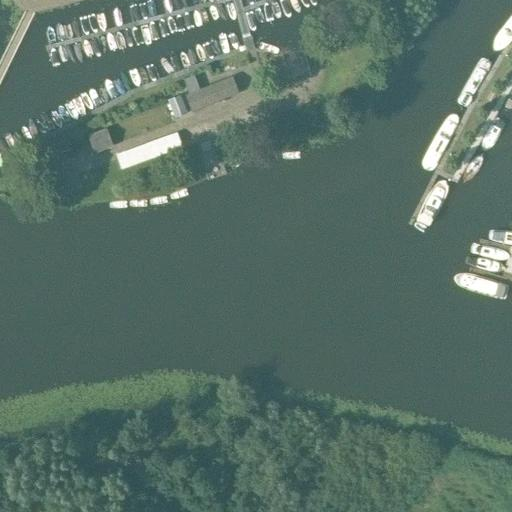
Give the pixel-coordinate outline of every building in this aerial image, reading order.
[(232,78),(200,90),(194,75),(183,80),(189,95),(186,96),(192,111),(238,93),(232,78)] [(181,95),(168,100),(174,118),(188,113),(181,95)] [(106,130),(89,136),(95,153),(112,147),(106,130)] [(177,133),(112,152),(117,168),(182,149),(177,133)] [(79,149),(87,146),(84,137),(76,140),(79,149)] [(65,171),(43,179),(51,200),(73,191),(65,171)]
